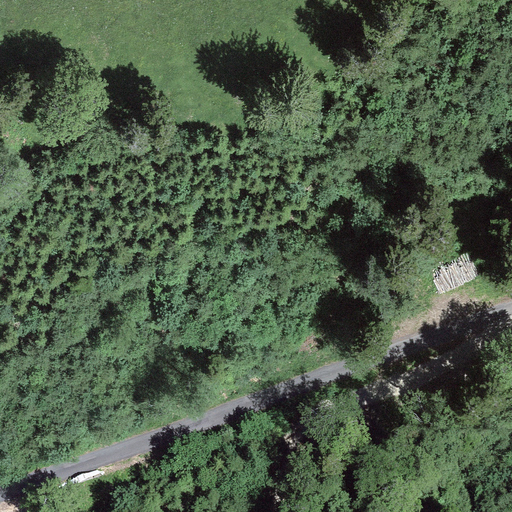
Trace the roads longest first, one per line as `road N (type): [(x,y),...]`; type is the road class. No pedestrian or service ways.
road 1 (track): [(511,314),(0,498)]
road 2 (track): [(345,373),(277,469),(267,511)]
